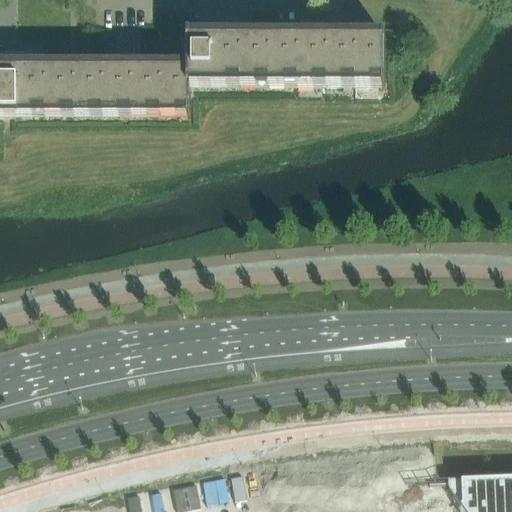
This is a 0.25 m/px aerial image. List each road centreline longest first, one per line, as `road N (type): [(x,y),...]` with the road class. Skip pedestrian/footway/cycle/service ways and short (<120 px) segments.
road 1 (primary): [(0,459),(263,395),(511,377)]
road 2 (primary): [(511,326),(214,338),(0,383)]
